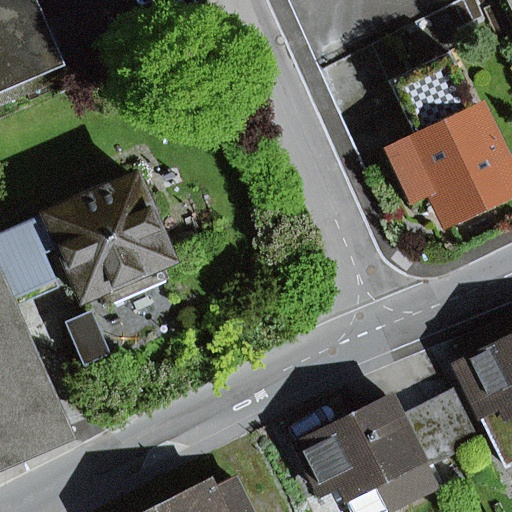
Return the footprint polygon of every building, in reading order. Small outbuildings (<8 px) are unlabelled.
[(0,0),(0,94),(64,67),(35,0),(0,0)] [(447,218),(511,186),(511,184),(449,53),(388,82),(418,143),(391,156),(413,202),(434,192),(447,218)] [(0,237),(0,285),(10,308),(55,287),(43,259),(62,250),(92,317),(97,326),(177,290),(165,264),(174,260),(136,176),(0,237)] [(0,467),(69,437),(10,308),(0,285),(0,467)] [(88,368),(111,358),(97,326),(92,317),(70,327),(88,368)] [(508,466),(511,464),(511,338),(457,365),(508,466)] [(478,441),(453,392),(426,405),(451,454),(478,441)] [(384,511),(387,511),(374,485),(421,462),(399,419),(389,399),(296,446),(320,493),(338,484),(352,511),(384,511)] [(421,462),(424,468),(451,454),(426,405),(399,419),(421,462)] [(249,511),(233,479),(166,511),(249,511)]
